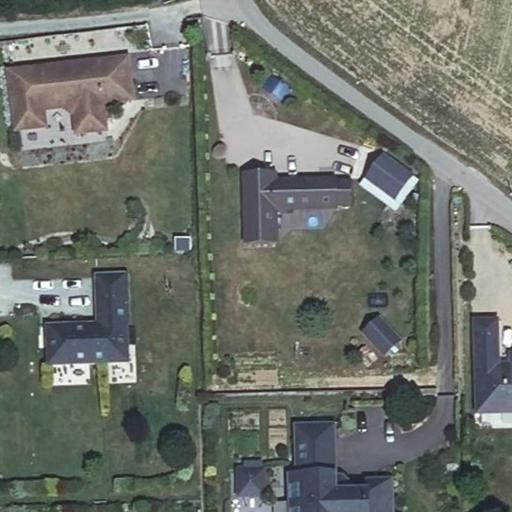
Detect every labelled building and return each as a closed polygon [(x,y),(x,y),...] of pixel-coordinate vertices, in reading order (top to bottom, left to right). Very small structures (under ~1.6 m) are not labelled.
[(132,102),(127,60),(7,73),(14,133),(44,129),(42,112),(68,109),(71,137),(103,133),(100,105),(132,102)] [(409,175),(380,155),(363,180),(392,200),(409,175)] [(335,178),(335,175),(275,178),(275,173),(245,175),(248,228),(278,227),(277,209),(336,206),(336,203),(335,178)] [(351,202),(349,178),(335,178),(336,203),(351,202)] [(278,240),(278,227),(248,228),(248,242),(278,240)] [(127,326),(125,277),(95,278),(97,327),(46,328),(47,367),(126,364),(125,326),(127,326)] [(369,335),(383,321),(379,317),(365,331),(369,335)] [(401,338),(383,321),(369,335),(387,352),(401,338)] [(474,324),(477,417),(511,415),(511,368),(499,369),(497,323),(474,324)] [(352,480),(343,474),(337,474),(335,423),(303,423),(305,473),(297,474),(290,474),(290,511),(394,511),(393,477),(368,476),(368,486),(352,486),(352,480)] [(305,473),(303,423),(296,424),(297,474),(305,473)]
